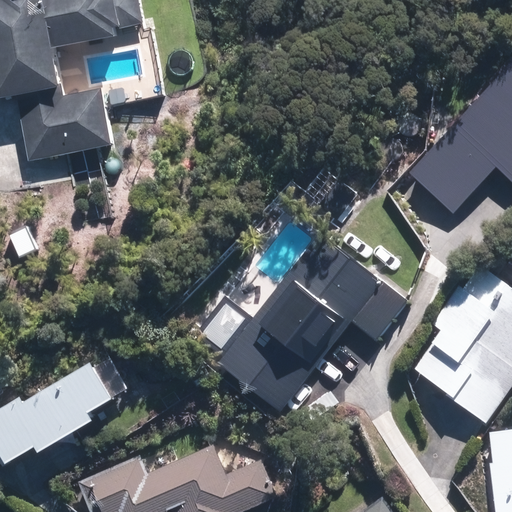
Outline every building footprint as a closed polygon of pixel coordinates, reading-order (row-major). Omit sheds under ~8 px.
[(66,99),(58,55),(119,43),(117,33),(146,27),(141,0),(0,0),(0,104),(18,101),(30,165),(115,149),(104,92),(66,99)] [(323,233),(323,234),(222,365),(284,412),(353,322),(380,343),(412,302),(323,233)] [(481,266),(434,326),(442,333),(414,368),(487,426),(511,395),(511,262),(498,280),(481,266)] [(109,361),(29,404),(26,399),(0,412),(0,462),(4,470),(39,452),(42,458),(98,428),(93,418),(130,398),(109,361)] [(170,437),(76,482),(90,511),(249,511),(282,496),(247,423),(179,456),(170,437)] [(511,511),(511,431),(490,434),(495,511),(511,511)] [(396,511),(384,497),(364,511),(396,511)]
